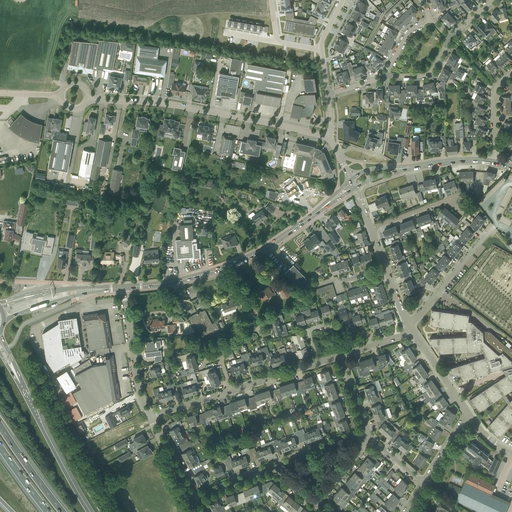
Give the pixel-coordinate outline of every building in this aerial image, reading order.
[(319,0),(318,0),(316,5),(326,10),(325,10),(328,5),(329,5),(319,0)] [(368,0),(365,0),(364,3),(359,0),(357,5),(356,5),(366,10),(368,7),(370,9),(373,4),(368,0)] [(406,6),(400,12),(408,21),(417,12),(415,9),(416,8),(411,3),(412,2),(410,0),(408,0),(404,4),(406,6)] [(445,0),(437,0),(432,3),(435,8),(440,5),(441,5),(438,7),(441,12),(443,10),(441,7),(447,4),(445,1),(446,1),(445,0)] [(462,0),(464,1),(461,4),(468,11),(473,6),(470,3),(473,1),(471,0),(462,0)] [(281,8),(280,8),(281,11),(284,11),(283,10),(285,10),(285,14),(293,12),(291,3),(281,4),(281,8)] [(316,5),(311,14),(318,17),(320,14),(323,16),(326,10),(316,5)] [(366,10),(356,5),(353,10),(363,16),(366,10)] [(499,21),(508,18),(505,7),(500,9),(501,11),(498,11),(496,10),(494,12),(493,11),(493,12),(492,13),(491,14),(492,14),(490,15),(493,18),(491,19),(495,23),(498,20),(499,21)] [(362,21),(364,17),(363,16),(353,10),(353,11),(351,16),(356,19),(354,21),(363,26),(365,27),(366,28),(368,24),(362,21)] [(454,23),(456,21),(450,15),(453,12),(450,10),(441,18),(444,21),(446,24),(446,23),(449,26),(451,25),(454,23)] [(284,29),(284,30),(294,32),(296,18),(294,18),(293,12),(285,14),(286,21),(285,21),(287,21),(285,30),(284,29)] [(394,18),(392,16),(387,21),(390,24),(391,23),(394,27),(395,26),(399,29),(408,21),(400,12),(394,18)] [(305,20),(303,33),(313,35),(312,34),(313,26),(315,26),(314,26),(318,19),(311,15),(308,20),(305,20)] [(296,18),(294,32),(303,33),(305,20),(296,18)] [(363,26),(354,21),(353,24),(348,22),(347,22),(345,26),(345,27),(354,32),(356,29),(360,31),(362,28),(363,26)] [(493,35),(496,31),(488,22),(485,24),(483,22),(476,28),(484,36),(489,32),(491,35),(493,35)] [(352,35),(354,32),(345,27),(344,27),(342,31),(343,31),(342,32),(347,34),(346,37),(354,42),(353,41),(355,37),(352,35)] [(392,44),(398,33),(387,27),(381,38),(392,44)] [(463,41),(469,47),(470,46),(471,46),(472,46),(471,45),(473,44),(476,47),(482,42),(475,34),(473,37),(471,34),(463,41)] [(354,42),(346,37),(344,40),(339,37),(338,39),(336,42),(347,48),(348,48),(346,47),(348,44),(352,46),(354,42)] [(381,38),(375,49),(386,55),(392,44),(381,38)] [(98,40),(98,43),(72,40),(67,68),(72,69),(72,70),(77,71),(77,72),(82,73),(82,72),(87,73),(87,72),(92,73),(93,68),(112,72),(118,41),(98,40)] [(134,45),(121,42),(120,49),(133,52),(134,45)] [(345,54),(347,48),(336,42),(334,45),(335,46),(334,48),(337,49),(335,54),(336,57),(345,54)] [(172,65),(178,66),(180,48),(174,47),(172,65)] [(508,55),(510,53),(505,48),(503,50),(505,52),(500,56),(507,64),(511,60),(508,55)] [(452,53),(449,58),(457,62),(460,58),(462,60),(464,58),(459,52),(459,53),(460,54),(457,56),(452,53)] [(375,57),(372,61),(380,66),(383,61),(377,57),(379,55),(377,53),(375,57)] [(507,64),(500,56),(498,54),(491,61),(496,66),(498,64),(502,68),(507,64)] [(134,74),(133,81),(139,82),(139,83),(142,84),(143,83),(149,84),(150,76),(149,76),(149,74),(164,76),(166,60),(157,59),(136,56),(134,72),(135,72),(135,74),(134,74)] [(230,97),(235,98),(241,60),(231,58),(228,74),(219,73),(215,94),(220,95),(220,96),(230,98),(230,97)] [(461,64),(457,62),(449,58),(446,63),(458,69),(458,68),(461,64)] [(362,65),(357,67),(360,76),(365,74),(363,68),(366,67),(365,64),(364,59),(360,60),(362,65)] [(195,61),(193,72),(198,72),(199,67),(201,68),(202,62),(199,62),(195,61)] [(379,66),(380,66),(372,61),(369,65),(368,63),(365,64),(366,67),(367,68),(367,71),(371,70),(374,72),(376,70),(377,70),(378,70),(380,67),(379,66)] [(498,68),(496,66),(491,61),(487,65),(485,63),(483,65),(487,70),(489,68),(493,73),(498,68)] [(351,62),(347,63),(349,71),(352,70),(354,77),(360,76),(357,67),(356,64),(351,65),(351,62)] [(341,72),(343,81),(349,79),(346,71),(349,71),(347,63),(341,65),(343,71),(341,72)] [(255,80),(252,93),(251,100),(255,100),(255,102),(279,106),(285,71),(247,64),(244,78),(255,80)] [(456,72),(455,74),(443,68),(441,73),(449,77),(453,79),(455,76),(459,78),(461,74),(456,72)] [(343,81),(341,72),(340,69),(335,70),(332,70),(333,78),(333,77),(336,76),(338,82),(343,81)] [(123,80),(127,81),(129,71),(125,70),(124,77),(118,76),(118,77),(114,77),(114,78),(109,77),(108,86),(112,87),(115,87),(119,88),(121,79),(123,80)] [(179,94),(183,95),(185,85),(181,84),(180,82),(178,82),(176,83),(176,84),(172,83),(174,72),(170,72),(170,73),(169,73),(167,87),(171,88),(170,93),(175,94),(178,95),(179,94)] [(446,82),(449,77),(441,73),(438,78),(446,82)] [(315,103),(314,93),(313,93),(313,90),(315,90),(314,77),(303,78),(305,91),(306,91),(306,94),(303,94),(304,95),(303,95),(302,96),(300,96),(299,97),(298,97),(297,98),(297,99),(296,100),(295,101),(294,102),(294,103),(293,105),(293,104),(290,115),(300,117),(301,114),(304,114),(307,114),(309,116),(313,112),(311,109),(312,107),(313,103),(315,103)] [(475,82),(473,87),(474,88),(477,90),(478,90),(483,93),(486,87),(481,85),(482,82),(478,80),(477,79),(475,82)] [(428,83),(423,85),(424,89),(424,90),(425,94),(426,95),(427,97),(432,96),(431,92),(428,83)] [(403,100),(403,91),(400,91),(400,85),(394,85),(394,94),(394,98),(400,98),(400,100),(403,100)] [(411,96),(411,94),(411,85),(406,85),(406,91),(403,91),(403,100),(403,101),(406,101),(406,96),(411,96)] [(417,85),(411,85),(411,94),(417,94),(417,100),(420,100),(420,94),(420,91),(417,91),(417,85)] [(202,98),(205,99),(207,89),(194,87),(192,97),(196,97),(195,98),(200,99),(200,98),(202,98)] [(474,88),(473,90),(473,92),(476,93),(474,96),(476,97),(474,100),(478,101),(483,104),(486,98),(481,96),(483,93),(478,90),(477,90),(474,88)] [(373,92),(372,92),(372,105),(379,105),(379,99),(383,99),(383,89),(379,89),(378,89),(377,90),(377,91),(376,91),(376,94),(373,94),(373,92)] [(510,101),(510,96),(511,95),(508,90),(505,92),(505,91),(503,93),(503,96),(502,96),(502,101),(510,101)] [(251,100),(252,93),(241,91),(239,101),(242,102),(242,104),(246,105),(246,106),(250,107),(251,100)] [(372,105),(372,92),(369,92),(368,92),(367,93),(367,94),(366,94),(366,97),(363,97),(363,95),(362,95),(362,108),(369,108),(369,102),(372,102),(372,105)] [(478,105),(475,110),(478,112),(483,115),(486,109),(482,107),(483,104),(478,101),(476,104),(478,105)] [(511,106),(510,107),(502,107),(502,112),(505,112),(505,115),(511,115),(511,106)] [(390,111),(389,116),(394,117),(394,115),(400,116),(401,109),(398,109),(390,108),(390,111)] [(476,118),(475,121),(478,123),(484,126),(487,120),(482,118),(483,115),(478,112),(476,115),(475,117),(476,118)] [(34,141),(38,141),(41,125),(38,124),(36,123),(33,122),(30,121),(27,119),(26,118),(23,116),(21,114),(9,127),(12,129),(16,132),(19,134),(23,136),(26,138),(30,139),(34,141)] [(113,124),(114,116),(112,115),(112,114),(108,114),(108,115),(106,114),(104,124),(100,123),(98,134),(104,135),(106,123),(113,124)] [(139,126),(147,128),(148,123),(149,123),(149,121),(149,118),(145,118),(145,117),(142,116),(141,117),(137,116),(136,125),(135,130),(133,129),(131,137),(138,138),(140,130),(138,130),(139,126)] [(84,121),(83,126),(87,127),(86,132),(93,133),(93,131),(94,131),(95,124),(94,124),(95,118),(89,117),(88,122),(84,121)] [(57,119),(56,118),(55,121),(53,121),(54,119),(48,118),(45,133),(49,134),(50,132),(52,133),(53,128),(59,130),(61,119),(60,119),(60,118),(57,118),(57,119)] [(160,125),(158,136),(163,137),(164,131),(174,133),(173,136),(174,136),(174,137),(175,138),(176,138),(177,138),(178,137),(179,137),(180,131),(177,131),(179,122),(174,121),(175,120),(169,118),(169,120),(164,119),(163,125),(160,125)] [(367,124),(367,131),(376,131),(376,120),(371,120),(371,124),(367,124)] [(344,122),(345,136),(344,139),(350,141),(350,138),(352,139),(352,140),(355,141),(356,140),(357,141),(358,137),(359,137),(360,134),(359,133),(360,132),(354,130),(353,121),(344,122)] [(477,129),(475,132),(477,133),(484,137),(487,131),(482,129),(484,126),(478,123),(477,126),(475,128),(476,128),(477,129)] [(213,132),(212,132),(213,128),(208,127),(208,126),(204,125),(203,126),(199,125),(197,133),(202,134),(202,135),(206,136),(207,135),(208,135),(207,140),(211,141),(211,138),(212,138),(213,132)] [(463,142),(463,145),(463,150),(470,150),(470,146),(471,146),(471,140),(477,140),(477,133),(475,132),(475,133),(471,130),(471,137),(467,137),(467,142),(463,142)] [(66,140),(66,136),(64,135),(64,134),(64,133),(55,131),(54,138),(53,138),(48,167),(67,171),(73,142),(73,141),(66,140)] [(367,141),(365,146),(366,146),(370,147),(370,146),(374,147),(375,146),(376,143),(377,143),(381,144),(383,133),(378,131),(374,138),(368,135),(366,140),(367,140),(367,141)] [(223,135),(222,140),(221,144),(222,144),(221,148),(220,148),(219,153),(232,156),(236,138),(231,137),(231,136),(228,135),(228,136),(223,135)] [(276,147),(277,142),(275,142),(275,138),(274,138),(271,137),(266,136),(265,143),(261,142),(260,147),(269,148),(269,146),(276,147)] [(431,139),(427,139),(427,143),(429,143),(429,145),(429,150),(435,150),(442,150),(441,145),(441,144),(446,144),(445,136),(442,136),(441,136),(441,141),(439,141),(439,139),(435,139),(435,142),(431,142),(431,139)] [(388,147),(387,150),(390,150),(390,151),(390,152),(391,153),(391,154),(394,154),(394,153),(398,154),(398,153),(398,149),(402,150),(403,146),(404,141),(404,138),(397,137),(397,140),(397,143),(389,142),(388,147)] [(111,141),(98,139),(91,178),(97,179),(100,165),(106,166),(111,141)] [(259,155),(260,147),(261,142),(256,141),(247,139),(246,142),(241,141),(239,152),(259,155)] [(447,146),(447,149),(448,154),(457,154),(457,146),(453,146),(452,140),(448,140),(449,146),(447,146)] [(310,147),(310,146),(296,142),(293,152),(297,152),(293,172),(317,177),(324,174),(325,175),(330,173),(329,172),(331,171),(323,152),(322,153),(322,152),(321,151),(320,150),(319,149),(318,149),(317,149),(310,147)] [(185,151),(180,150),(180,148),(174,147),(173,153),(174,154),(171,168),(181,171),(185,151)] [(90,177),(95,152),(83,150),(78,175),(90,177)] [(113,169),(109,193),(117,194),(121,171),(113,169)] [(493,180),(494,178),(495,173),(495,172),(487,170),(484,184),(482,191),(486,192),(489,179),(493,180)] [(472,188),(472,182),(474,182),(473,171),(459,172),(460,182),(463,182),(463,189),(465,189),(466,191),(469,195),(472,188)] [(480,200),(483,203),(505,182),(501,179),(480,200)] [(291,183),(284,188),(287,193),(286,193),(290,199),(295,196),(295,195),(296,195),(302,191),(298,185),(297,185),(294,180),(290,183),(291,183)] [(454,180),(449,182),(452,191),(458,189),(456,185),(454,180)] [(448,183),(443,185),(446,192),(446,194),(450,192),(452,191),(449,182),(448,183)] [(416,195),(414,190),(413,185),(399,189),(402,197),(409,194),(410,196),(416,195)] [(270,191),(268,198),(275,200),(277,193),(270,191)] [(427,202),(425,197),(423,191),(416,193),(420,204),(427,202)] [(376,202),(368,205),(371,212),(379,209),(378,207),(384,205),(386,209),(390,207),(385,196),(375,200),(376,202)] [(28,204),(21,203),(16,223),(23,225),(28,204)] [(271,213),(275,208),(269,203),(265,208),(271,213)] [(440,213),(444,218),(450,212),(445,208),(440,213)] [(250,219),(252,218),(256,224),(267,217),(262,210),(255,215),(253,212),(252,212),(248,215),(248,216),(250,219)] [(345,217),(348,221),(349,222),(354,219),(351,215),(350,216),(350,215),(348,216),(346,212),(344,213),(342,210),(337,213),(342,219),(345,217)] [(454,216),(450,212),(444,218),(449,222),(454,216)] [(431,225),(434,224),(433,220),(432,221),(429,213),(423,216),(426,223),(429,222),(431,225)] [(330,230),(340,223),(334,215),(329,218),(330,220),(325,223),(329,228),(330,230)] [(479,215),(475,220),(481,225),(485,220),(479,215)] [(426,223),(423,216),(417,218),(421,227),(421,229),(427,227),(427,226),(426,223)] [(454,226),(459,220),(454,216),(449,222),(454,226)] [(192,239),(193,238),(192,219),(183,220),(184,224),(179,224),(181,239),(175,240),(177,259),(194,257),(193,243),(192,243),(192,239)] [(412,220),(406,222),(409,229),(415,227),(412,220)] [(463,228),(466,224),(463,222),(461,220),(455,226),(458,228),(460,226),(463,228)] [(475,220),(471,224),(477,229),(481,225),(475,220)] [(12,239),(19,242),(21,237),(12,233),(13,230),(14,230),(15,222),(3,221),(3,227),(4,228),(3,233),(5,233),(4,238),(12,239)] [(409,229),(406,222),(401,224),(403,232),(401,233),(403,238),(406,237),(405,234),(410,232),(409,229)] [(390,228),(393,235),(399,233),(396,226),(390,228)] [(356,228),(351,230),(353,236),(356,235),(358,239),(367,237),(365,230),(362,231),(360,227),(356,228)] [(387,238),(393,235),(390,228),(384,230),(387,238)] [(473,233),(469,230),(467,228),(463,233),(469,238),(473,233)] [(332,230),(327,234),(334,244),(339,240),(332,230)] [(33,233),(26,232),(22,249),(31,251),(31,252),(41,254),(41,253),(51,255),(54,238),(47,236),(47,239),(42,239),(42,242),(36,241),(37,237),(32,236),(33,233)] [(307,239),(303,242),(307,246),(306,247),(309,251),(312,248),(312,247),(317,243),(318,244),(321,242),(314,233),(310,236),(307,238),(307,239)] [(465,243),(469,238),(463,233),(459,238),(465,243)] [(127,246),(132,240),(127,235),(122,241),(127,246)] [(233,245),(234,246),(238,244),(234,235),(231,236),(231,235),(221,239),(224,248),(233,245)] [(369,243),(367,237),(358,239),(355,240),(356,243),(359,242),(360,246),(364,245),(369,243)] [(197,248),(196,238),(193,238),(192,239),(192,243),(193,243),(194,257),(200,257),(200,248),(197,248)] [(331,241),(325,245),(326,246),(329,251),(333,255),(340,253),(331,241)] [(462,247),(458,243),(456,242),(452,247),(458,252),(462,247)] [(392,253),(400,250),(398,244),(390,247),(392,253)] [(454,256),(458,252),(452,247),(448,251),(454,256)] [(75,253),(76,253),(76,259),(78,259),(77,262),(82,262),(82,264),(86,265),(86,263),(90,263),(90,254),(82,254),(83,250),(75,249),(75,253)] [(402,256),(400,250),(392,253),(395,259),(397,258),(398,261),(405,258),(404,255),(402,256)] [(66,263),(68,251),(64,251),(63,257),(58,257),(57,266),(58,266),(58,267),(60,267),(61,267),(66,267),(67,263),(66,263)] [(159,260),(158,255),(158,253),(150,254),(150,251),(143,251),(144,255),(145,263),(151,262),(151,261),(159,260)] [(357,253),(356,253),(357,256),(358,256),(360,264),(361,266),(367,264),(364,255),(363,255),(359,257),(358,252),(357,253)] [(363,252),(362,253),(363,255),(364,255),(367,264),(373,262),(370,253),(365,255),(364,252),(363,252)] [(101,262),(113,262),(113,253),(110,253),(110,255),(101,255),(101,262)] [(352,254),(350,255),(351,258),(352,258),(354,266),(360,264),(358,256),(357,256),(353,257),(352,254)] [(447,257),(444,255),(440,260),(446,265),(450,260),(447,257)] [(397,265),(399,270),(406,268),(409,267),(407,261),(406,261),(405,258),(398,261),(399,264),(397,265)] [(347,260),(341,262),(344,271),(350,269),(347,260)] [(446,265),(440,260),(436,265),(442,270),(446,265)] [(338,273),(344,271),(341,262),(335,263),(338,273)] [(335,263),(330,265),(331,270),(333,275),(338,273),(335,263)] [(307,279),(293,264),(290,268),(288,267),(283,272),(298,287),(307,279)] [(322,266),(315,269),(318,276),(325,272),(322,266)] [(411,276),(410,273),(411,273),(409,267),(406,268),(399,270),(401,276),(404,275),(405,278),(411,276)] [(429,273),(435,278),(439,274),(433,269),(429,273)] [(421,278),(422,282),(424,286),(428,281),(431,283),(435,278),(429,273),(427,272),(423,277),(423,276),(421,278)] [(413,279),(411,276),(405,278),(406,281),(403,282),(406,288),(413,285),(411,280),(413,279)] [(383,290),(382,283),(373,286),(374,291),(371,292),(372,294),(375,293),(375,292),(383,290)] [(369,294),(368,294),(365,285),(359,287),(362,296),(363,296),(366,295),(367,298),(370,297),(369,294)] [(415,291),(413,285),(406,288),(408,294),(415,291)] [(269,287),(268,287),(259,292),(260,295),(259,296),(261,298),(262,298),(263,299),(267,296),(268,298),(270,297),(275,294),(272,288),(271,289),(269,287)] [(291,294),(289,291),(288,292),(285,287),(279,291),(284,299),(290,295),(290,294),(291,294)] [(362,296),(359,287),(353,289),(356,298),(357,298),(360,296),(361,300),(364,299),(363,296),(362,296)] [(356,298),(353,289),(347,291),(350,300),(354,298),(355,302),(358,301),(357,298),(356,298)] [(385,295),(383,290),(375,292),(375,293),(376,297),(373,298),(374,300),(377,299),(377,298),(385,295)] [(387,302),(385,295),(377,298),(377,299),(378,303),(375,304),(375,306),(379,305),(379,304),(387,302)] [(222,305),(224,310),(222,311),(223,315),(236,311),(235,308),(238,307),(236,300),(222,305)] [(328,305),(321,307),(324,316),(330,314),(330,313),(334,312),(331,301),(326,302),(328,305)] [(348,304),(344,305),(345,309),(338,311),(340,315),(341,320),(348,317),(352,316),(348,304)] [(309,309),(305,310),(309,322),(313,320),(313,321),(320,319),(317,310),(311,312),(309,309)] [(393,309),(389,310),(390,313),(384,315),(383,311),(379,313),(382,325),(386,323),(386,324),(393,322),(392,318),(396,317),(393,309)] [(439,353),(484,351),(487,350),(489,357),(486,358),(486,357),(450,368),(452,375),(456,373),(457,376),(461,375),(462,380),(502,368),(503,370),(503,371),(503,370),(505,373),(504,373),(505,373),(506,375),(470,399),(475,407),(476,406),(479,411),(511,389),(511,348),(510,347),(509,349),(489,331),(483,331),(472,321),(469,321),(469,315),(432,310),(432,309),(431,316),(434,317),(434,318),(432,318),(431,325),(460,329),(460,327),(467,328),(467,336),(430,338),(430,345),(435,345),(435,347),(439,347),(439,353)] [(305,323),(309,322),(305,310),(301,311),(303,315),(296,317),(298,326),(305,324),(305,323)] [(358,314),(352,317),(355,325),(361,323),(361,322),(365,321),(362,310),(357,311),(358,314)] [(214,329),(204,311),(200,312),(189,317),(193,325),(199,322),(206,334),(214,329)] [(87,334),(107,331),(105,313),(82,317),(84,325),(85,325),(87,334)] [(376,318),(374,318),(369,320),(372,329),(379,327),(378,326),(382,325),(379,313),(375,314),(376,318)] [(270,321),(272,328),(281,325),(280,321),(283,320),(281,314),(274,316),(276,320),(270,321)] [(62,322),(58,324),(42,334),(42,337),(46,357),(46,359),(47,361),(54,372),(68,363),(69,365),(81,358),(78,352),(82,350),(77,324),(76,318),(73,318),(69,319),(65,320),(62,322)] [(151,329),(156,328),(165,328),(164,320),(155,321),(155,319),(150,320),(151,329)] [(281,325),(272,328),(274,334),(280,333),(281,336),(288,334),(286,327),(285,324),(281,325)] [(222,337),(220,332),(218,329),(213,332),(215,335),(217,340),(222,337)] [(87,334),(88,341),(109,338),(109,336),(109,331),(107,331),(87,334)] [(290,348),(292,347),(304,344),(303,340),(301,333),(292,335),(294,342),(291,343),(291,344),(289,345),(290,348)] [(109,340),(109,338),(88,341),(89,349),(104,346),(104,348),(111,347),(110,340),(109,340)] [(155,362),(159,361),(162,360),(160,349),(158,350),(157,347),(164,346),(164,339),(151,341),(146,342),(147,351),(145,351),(146,356),(154,355),(155,362)] [(305,347),(304,344),(292,347),(293,351),(297,350),(299,357),(308,354),(306,347),(305,347)] [(272,356),(271,352),(269,353),(267,346),(263,347),(266,354),(265,354),(267,361),(270,360),(272,365),(279,363),(276,354),(272,356)] [(403,346),(395,351),(399,356),(400,356),(402,359),(405,357),(412,352),(408,346),(405,349),(403,346)] [(262,355),(265,354),(266,354),(263,347),(257,349),(258,353),(255,354),(257,363),(264,361),(262,355)] [(283,356),(287,355),(284,348),(278,349),(280,353),(276,354),(279,363),(285,361),(283,356)] [(251,365),(257,363),(255,354),(251,355),(250,352),(244,354),(246,360),(249,359),(251,365)] [(414,363),(412,361),(416,357),(412,352),(405,357),(407,361),(404,363),(405,366),(404,367),(405,369),(414,363)] [(195,361),(193,355),(188,357),(187,353),(177,356),(179,361),(181,360),(182,362),(185,361),(187,364),(195,361)] [(379,360),(376,361),(379,369),(384,368),(383,364),(387,362),(386,358),(384,353),(378,355),(379,360)] [(240,362),(236,363),(239,372),(245,370),(243,361),(246,360),(244,354),(240,355),(241,358),(239,358),(240,362)] [(75,374),(76,378),(112,372),(115,371),(114,366),(113,362),(114,362),(112,355),(105,356),(106,363),(92,365),(75,374)] [(373,371),(379,369),(376,361),(373,362),(372,357),(365,359),(368,368),(372,367),(373,371)] [(233,374),(239,372),(236,363),(235,359),(229,362),(233,374)] [(365,374),(364,370),(368,368),(365,359),(359,361),(360,365),(357,366),(360,376),(365,374)] [(193,373),(192,369),(197,368),(195,361),(187,364),(183,365),(184,369),(181,370),(182,376),(193,373)] [(153,375),(158,374),(162,372),(161,369),(164,368),(162,362),(155,364),(156,367),(151,369),(153,375)] [(416,374),(424,368),(420,363),(415,366),(414,363),(405,369),(407,372),(409,371),(410,373),(414,370),(416,374)] [(217,376),(215,370),(210,372),(209,368),(202,370),(204,377),(205,380),(217,376)] [(423,377),(427,374),(424,368),(416,374),(413,376),(415,380),(418,384),(425,380),(423,377)] [(66,369),(56,376),(66,390),(76,384),(66,369)] [(331,380),(330,377),(328,370),(320,373),(322,379),(318,381),(319,384),(320,384),(324,382),(331,380)] [(113,383),(112,372),(76,378),(81,387),(73,392),(84,413),(112,399),(112,400),(120,399),(118,392),(117,388),(118,388),(117,383),(113,383)] [(219,383),(217,376),(205,380),(206,384),(208,390),(215,388),(214,384),(219,383)] [(304,381),(299,382),(303,393),(306,392),(305,390),(307,389),(307,387),(314,385),(313,380),(311,376),(304,378),(304,381)] [(198,385),(197,381),(196,378),(190,380),(187,382),(188,385),(190,394),(197,392),(195,386),(198,385)] [(435,385),(431,379),(427,382),(425,380),(418,384),(420,387),(419,387),(420,389),(421,389),(425,387),(427,390),(435,385)] [(331,383),(331,380),(324,382),(320,384),(323,393),(327,392),(335,389),(332,382),(331,383)] [(297,394),(303,393),(299,382),(294,384),(293,381),(286,384),(289,393),(296,390),(297,394)] [(364,388),(366,395),(378,390),(375,381),(363,385),(365,388),(364,388)] [(167,388),(163,390),(166,399),(173,397),(171,391),(174,390),(172,383),(166,385),(167,388)] [(184,396),(190,394),(188,385),(184,386),(183,383),(177,385),(179,392),(182,390),(184,396)] [(280,389),(275,390),(278,401),(281,400),(281,398),(283,397),(282,395),(289,393),(286,384),(279,386),(280,389)] [(439,390),(435,385),(427,390),(422,394),(426,399),(424,401),(425,404),(429,401),(436,396),(434,394),(439,390)] [(160,401),(166,399),(163,390),(160,391),(159,388),(153,390),(155,396),(158,395),(160,401)] [(337,395),(335,389),(327,392),(329,398),(327,399),(328,402),(330,401),(337,398),(336,396),(337,395)] [(275,402),(278,401),(275,390),(270,392),(269,390),(261,392),(264,401),(271,398),(272,401),(274,400),(275,402)] [(370,401),(371,404),(381,400),(378,390),(366,395),(369,401),(370,401)] [(255,397),(250,399),(253,409),(257,408),(256,406),(258,405),(257,403),(264,401),(261,392),(254,394),(255,396),(255,397)] [(126,403),(134,398),(131,395),(124,399),(126,403)] [(439,407),(440,406),(446,402),(442,396),(438,399),(436,396),(429,401),(433,405),(436,409),(439,407)] [(244,398),(237,400),(240,409),(246,407),(247,409),(249,408),(249,410),(253,409),(250,399),(245,400),(245,399),(244,398)] [(341,407),(339,401),(338,401),(337,398),(330,401),(328,402),(329,405),(331,404),(333,410),(341,407)] [(494,429),(493,430),(499,436),(511,422),(511,399),(489,425),(494,429)] [(230,405),(225,407),(228,414),(228,416),(229,417),(232,416),(230,412),(240,409),(237,400),(230,402),(230,404),(230,405)] [(382,403),(381,400),(371,404),(372,406),(371,407),(373,413),(382,410),(379,404),(382,403)] [(130,412),(127,406),(120,410),(117,412),(112,414),(112,416),(118,414),(119,417),(122,415),(122,416),(130,412)] [(219,406),(212,408),(215,417),(218,416),(219,418),(223,417),(222,416),(228,414),(225,407),(220,408),(219,406)] [(344,414),(341,407),(333,410),(335,415),(332,416),(334,421),(344,417),(343,414),(344,414)] [(206,413),(201,415),(203,423),(204,426),(210,424),(208,419),(215,417),(212,408),(205,410),(205,412),(206,413)] [(385,409),(382,410),(373,413),(376,420),(376,419),(377,422),(386,419),(388,418),(385,409)] [(444,416),(451,420),(455,414),(447,409),(445,411),(446,412),(444,416)] [(117,424),(112,416),(112,414),(111,414),(105,417),(110,428),(117,424)] [(204,425),(201,415),(195,416),(195,414),(187,416),(190,425),(197,423),(198,425),(203,423),(204,425)] [(447,426),(451,420),(444,416),(442,419),(441,418),(439,421),(447,426)] [(345,420),(344,417),(334,421),(336,426),(335,427),(337,431),(340,430),(340,429),(348,426),(346,419),(345,420)] [(181,433),(178,426),(181,424),(179,419),(169,424),(172,429),(169,430),(173,437),(181,433)] [(378,429),(383,433),(390,426),(392,424),(386,419),(377,422),(379,427),(378,429)] [(441,432),(435,428),(434,427),(436,425),(430,421),(428,420),(426,423),(432,426),(427,433),(430,436),(436,440),(441,432)] [(320,434),(325,432),(323,425),(322,422),(316,424),(318,427),(311,430),(314,439),(321,436),(320,434)] [(81,423),(76,426),(79,432),(85,429),(81,423)] [(399,430),(392,424),(390,426),(383,433),(388,438),(389,437),(391,439),(399,430)] [(303,429),(297,431),(301,441),(306,439),(307,442),(314,439),(311,430),(304,432),(303,429)] [(393,442),(398,446),(404,440),(401,438),(404,435),(399,430),(391,439),(393,441),(393,442)] [(293,437),(286,439),(290,448),(297,445),(296,443),(301,441),(297,431),(294,432),(295,434),(292,435),(293,437)] [(189,443),(187,438),(185,439),(181,433),(173,437),(176,444),(179,442),(181,447),(189,443)] [(144,437),(142,434),(133,438),(135,442),(132,443),(135,448),(138,446),(146,442),(146,441),(147,440),(145,437),(144,437)] [(128,443),(126,439),(114,445),(117,449),(128,443)] [(276,439),(273,440),(277,450),(282,448),(283,451),(290,448),(286,439),(279,442),(279,440),(277,441),(276,439)] [(277,450),(273,440),(270,441),(270,443),(268,444),(269,446),(262,448),(266,457),(273,455),(272,452),(277,450)] [(409,445),(404,440),(398,446),(403,451),(409,445)] [(428,453),(433,445),(429,442),(427,441),(424,446),(420,444),(420,445),(419,445),(418,446),(419,447),(417,449),(421,451),(422,449),(428,453)] [(488,472),(490,473),(494,475),(499,465),(492,462),(492,463),(484,456),(486,454),(471,442),(469,445),(468,444),(467,445),(464,443),(458,450),(472,461),(473,460),(474,460),(478,463),(479,462),(489,470),(488,472)] [(192,448),(189,443),(181,447),(184,452),(181,453),(185,460),(193,456),(190,449),(192,448)] [(152,453),(150,448),(149,448),(147,445),(139,449),(139,450),(137,451),(139,454),(138,454),(140,459),(143,457),(144,457),(152,453)] [(410,445),(404,452),(406,454),(413,447),(410,445)] [(251,448),(249,449),(252,459),(257,458),(258,460),(266,457),(262,448),(255,451),(254,447),(251,448)] [(247,461),(252,459),(249,449),(245,451),(246,453),(244,453),(242,454),(241,455),(241,456),(238,458),(241,467),(248,464),(247,461)] [(129,452),(118,458),(120,462),(131,455),(129,452)] [(193,456),(185,460),(188,467),(191,465),(193,470),(203,465),(201,462),(199,463),(198,461),(199,461),(196,454),(193,456)] [(427,458),(422,456),(419,454),(414,462),(421,466),(427,458)] [(230,457),(228,457),(227,457),(224,459),(228,469),(233,467),(234,469),(241,467),(238,458),(231,460),(230,458),(230,457)] [(363,462),(370,468),(373,465),(376,468),(380,463),(373,457),(374,458),(372,460),(367,457),(363,462)] [(223,471),(228,469),(224,459),(221,460),(222,462),(220,462),(220,464),(213,467),(217,476),(224,473),(223,471)] [(371,475),(367,471),(370,468),(363,462),(359,467),(363,471),(361,473),(367,479),(369,480),(371,478),(369,476),(371,475)] [(203,475),(202,472),(204,471),(203,470),(205,469),(203,465),(193,470),(196,475),(194,476),(197,483),(205,479),(206,480),(208,479),(209,477),(207,474),(206,474),(203,475)] [(391,470),(385,477),(388,479),(394,472),(391,470)] [(350,477),(357,483),(360,486),(367,479),(361,473),(359,476),(354,472),(350,477)] [(490,494),(495,484),(491,483),(468,473),(466,478),(460,490),(456,499),(456,500),(481,511),(505,511),(509,503),(490,494)] [(350,486),(348,488),(354,494),(357,490),(354,487),(357,483),(350,477),(346,482),(350,486)] [(382,481),(388,487),(391,485),(384,479),(382,481)] [(400,482),(398,484),(404,490),(408,485),(401,479),(399,481),(400,482)] [(386,489),(388,487),(382,481),(380,483),(386,489)] [(268,490),(273,494),(279,487),(274,483),(273,484),(271,482),(263,485),(266,492),(268,490)] [(400,494),(404,490),(398,484),(396,487),(395,486),(393,488),(400,494)] [(257,485),(250,487),(253,496),(260,493),(261,495),(263,494),(263,493),(266,492),(263,485),(258,487),(257,485)] [(445,494),(456,499),(460,490),(448,485),(446,490),(447,490),(445,494)] [(247,498),(253,496),(250,487),(243,490),(244,492),(239,494),(242,502),(248,500),(247,498)] [(279,503),(286,494),(284,493),(284,492),(279,487),(273,494),(271,497),(279,503)] [(354,494),(348,488),(346,491),(341,487),(337,492),(345,499),(347,501),(349,498),(350,498),(352,496),(353,497),(355,495),(354,494)] [(342,502),(345,499),(337,492),(333,497),(336,500),(334,503),(341,509),(345,505),(342,502)] [(373,492),(370,494),(377,500),(379,498),(373,492)] [(233,494),(226,497),(229,505),(236,503),(237,504),(242,502),(239,494),(234,496),(233,494)] [(286,494),(279,503),(286,509),(294,500),(289,496),(288,496),(286,494)] [(375,503),(377,500),(370,494),(368,497),(375,503)] [(399,500),(395,497),(392,494),(390,496),(391,496),(388,499),(395,504),(399,500)] [(391,509),(395,504),(388,499),(386,501),(384,503),(391,509)] [(215,510),(216,511),(222,511),(226,510),(223,505),(221,506),(217,500),(209,505),(213,511),(215,510)] [(294,500),(286,509),(289,511),(296,511),(301,507),(299,505),(294,500)] [(439,509),(437,511),(456,511),(458,509),(441,500),(437,507),(439,509)]
